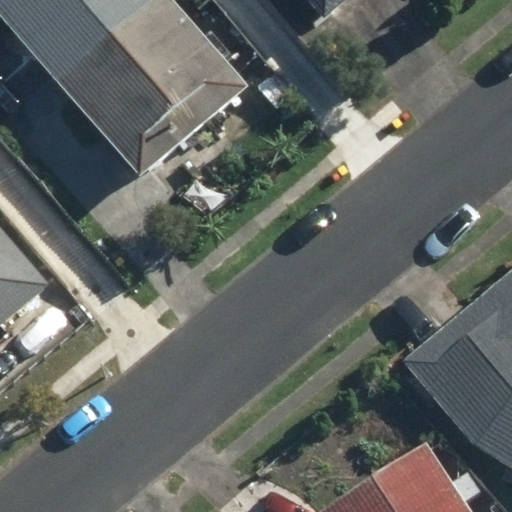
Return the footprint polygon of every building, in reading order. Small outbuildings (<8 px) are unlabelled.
[(0,0),(0,42),(133,206),(241,118),(146,1),(146,0),(0,0)] [(269,0),(305,46),(363,0),(269,0)] [(0,334),(34,307),(0,264),(0,334)] [(511,284),(418,354),(497,457),(511,465),(511,284)] [(478,511),(428,437),(336,511),(478,511)]
